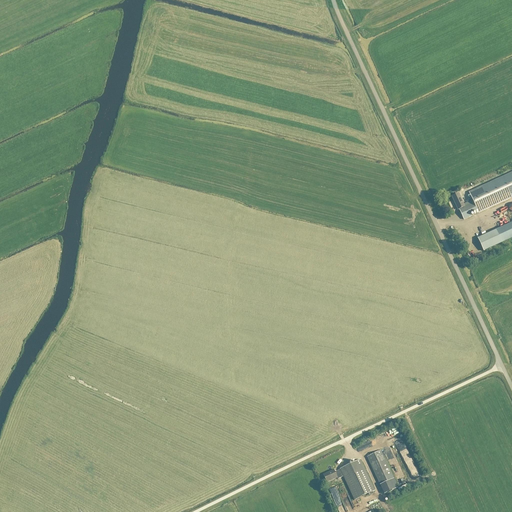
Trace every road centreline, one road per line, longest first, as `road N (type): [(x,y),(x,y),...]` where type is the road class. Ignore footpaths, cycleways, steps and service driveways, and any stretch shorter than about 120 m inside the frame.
road 1 (unclassified): [(501,365),(333,0)]
road 2 (unclassified): [(196,511),(501,365)]
